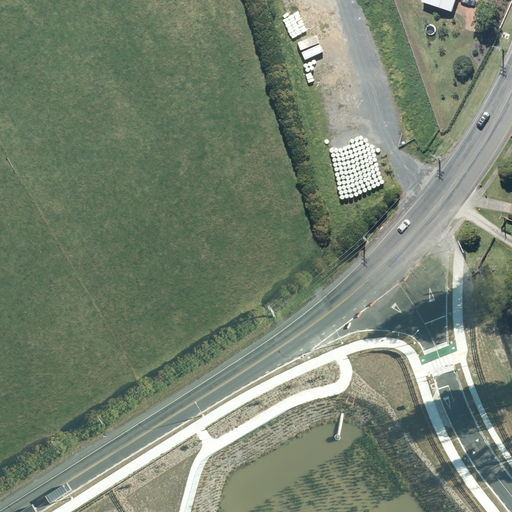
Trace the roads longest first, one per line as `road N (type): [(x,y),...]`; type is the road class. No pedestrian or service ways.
road 1 (secondary): [(29,511),(238,376),(385,265)]
road 2 (residential): [(385,265),(441,362),(482,463),(511,501)]
road 3 (secondary): [(385,265),(457,182),(511,90)]
